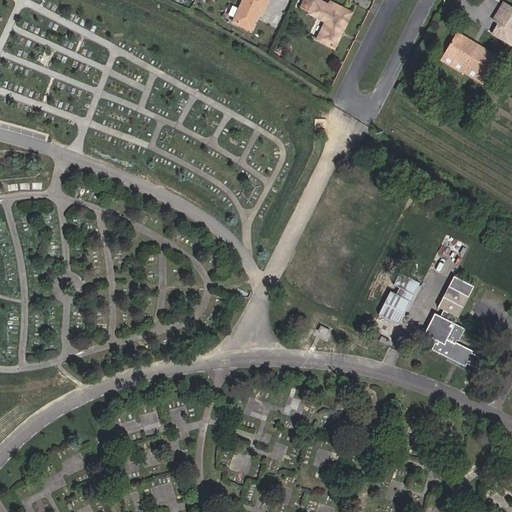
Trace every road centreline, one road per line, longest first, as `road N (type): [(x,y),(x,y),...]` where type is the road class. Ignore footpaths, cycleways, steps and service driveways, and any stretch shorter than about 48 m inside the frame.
road 1 (residential): [(387,0),(343,86),(370,104),(428,0)]
road 2 (track): [(350,120),(511,216)]
